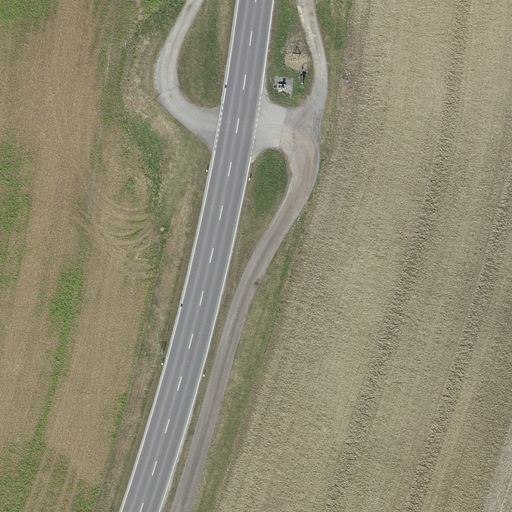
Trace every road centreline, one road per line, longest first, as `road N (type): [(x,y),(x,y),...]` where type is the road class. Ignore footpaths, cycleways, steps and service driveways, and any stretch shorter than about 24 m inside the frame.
road 1 (track): [(180,511),(246,296),(305,170),(294,136),(317,94),(307,0)]
road 2 (secondary): [(257,0),(218,230),(141,511)]
road 3 (track): [(196,0),(166,68),(169,89),(191,119),(237,132)]
